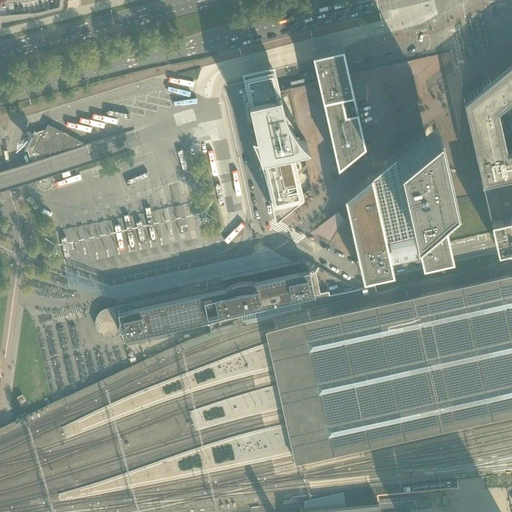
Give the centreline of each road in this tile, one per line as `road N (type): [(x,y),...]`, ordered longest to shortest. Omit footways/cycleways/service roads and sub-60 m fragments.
road 1 (unclassified): [(416,0),(420,40),(412,48),(238,86),(234,100),(264,213),(364,271),(511,238)]
road 2 (secondary): [(0,98),(399,0)]
road 3 (unknown): [(360,227),(335,100),(343,84),(371,80),(403,219)]
road 4 (unknown): [(276,77),(301,202),(329,230),(330,195)]
road 5 (secondary): [(191,0),(0,49)]
road 6 (unknown): [(505,199),(472,52),(509,46)]
road 7 (unknown): [(477,204),(446,59)]
